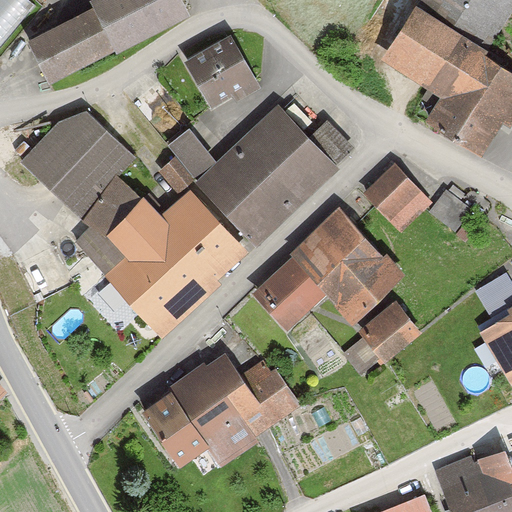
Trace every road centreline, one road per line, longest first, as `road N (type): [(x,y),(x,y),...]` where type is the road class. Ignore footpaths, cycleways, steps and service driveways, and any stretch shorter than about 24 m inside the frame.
road 1 (residential): [(61,455),(392,126)]
road 2 (residential): [(392,126),(252,16),(229,15),(201,23),(105,93),(0,111)]
road 3 (residential): [(313,511),(511,424)]
road 4 (secondary): [(0,326),(61,455)]
road 5 (residential): [(511,192),(392,126)]
